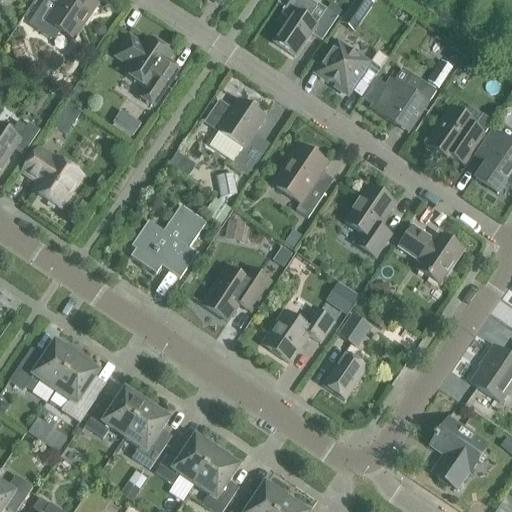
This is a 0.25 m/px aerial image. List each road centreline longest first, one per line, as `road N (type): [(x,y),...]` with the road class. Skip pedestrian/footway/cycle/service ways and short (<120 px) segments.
road 1 (residential): [(511,247),(143,0)]
road 2 (residential): [(0,229),(358,466)]
road 3 (residential): [(358,466),(386,445),(511,257)]
